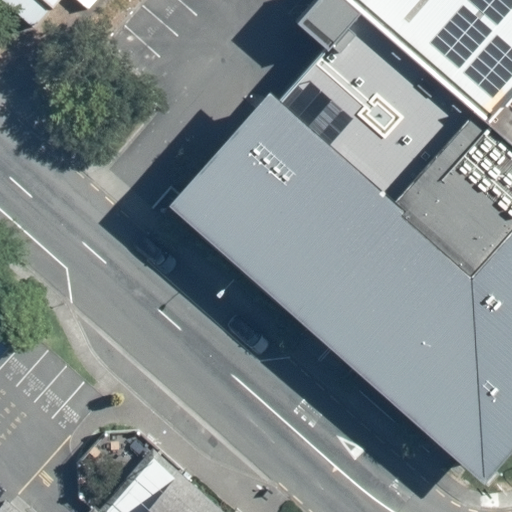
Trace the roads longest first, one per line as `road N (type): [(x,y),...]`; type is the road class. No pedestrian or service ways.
road 1 (tertiary): [(0,169),(395,511)]
road 2 (unknown): [(261,0),(191,112)]
